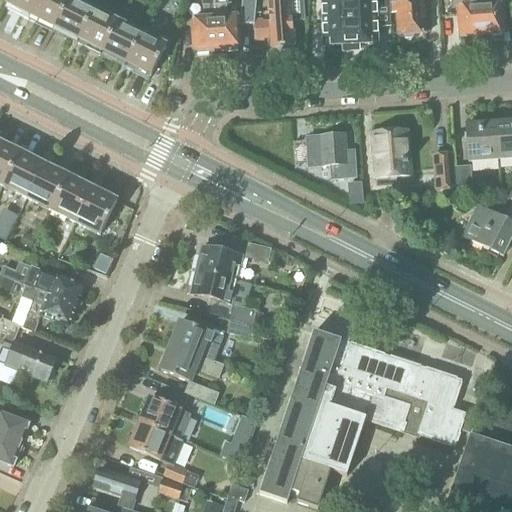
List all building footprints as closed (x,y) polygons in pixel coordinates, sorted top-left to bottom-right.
[(31,17),(38,0),(7,0),(6,4),(31,17)] [(38,0),(31,17),(54,29),(68,0),(38,0)] [(73,0),(68,0),(54,29),(78,41),(93,10),(73,0)] [(201,0),(202,7),(203,7),(204,20),(193,21),(195,52),(219,51),(215,0),(201,0)] [(215,0),(219,51),(240,50),(238,18),(227,19),(226,6),(228,6),(227,0),(215,0)] [(268,0),(270,24),(271,38),(272,50),(275,49),(278,53),(289,52),(291,48),(294,48),(292,23),(305,22),(303,0),(268,0)] [(360,46),(377,45),(376,28),(375,6),(390,5),(389,0),(322,0),(325,47),(342,47),(344,47),(344,50),(358,50),(358,46),(360,46)] [(390,0),(391,3),(392,15),(399,15),(400,37),(403,36),(405,40),(412,39),(414,36),(425,35),(423,15),(425,15),(424,0),(390,0)] [(468,0),(469,8),(459,8),(462,39),(483,37),(480,0),(468,0)] [(480,0),(483,37),(504,35),(501,4),(500,4),(499,0),(480,0)] [(117,22),(93,10),(78,41),(102,53),(117,22)] [(141,34),(117,22),(102,53),(126,64),(141,34)] [(165,46),(141,34),(126,64),(150,77),(165,46)] [(496,122),(499,162),(511,161),(511,124),(510,125),(509,121),(496,122)] [(499,162),(496,122),(481,123),(480,127),(465,128),(468,165),(499,162)] [(411,179),(410,163),(408,132),(374,135),(377,181),(411,179)] [(344,137),(321,139),(322,153),(312,154),(314,170),(346,168),(344,137)] [(0,145),(0,187),(3,189),(21,156),(0,145)] [(45,168),(21,156),(3,189),(28,202),(45,168)] [(453,156),(434,157),(436,193),(456,192),(453,156)] [(45,168),(28,202),(52,214),(69,180),(45,168)] [(472,195),(470,168),(455,169),(457,197),(472,195)] [(69,180),(52,214),(76,226),(92,192),(69,180)] [(349,187),(349,200),(362,200),(362,187),(349,187)] [(118,205),(92,192),(76,226),(101,238),(118,205)] [(511,206),(504,222),(476,208),(462,238),(502,258),(511,237),(511,206)] [(22,245),(32,250),(37,240),(27,235),(22,245)] [(245,260),(268,266),(271,251),(248,246),(245,260)] [(198,274),(236,283),(242,259),(203,250),(198,274)] [(34,269),(27,288),(29,289),(79,309),(87,288),(59,277),(58,279),(34,269)] [(236,283),(198,274),(192,297),(233,307),(246,310),(252,287),(236,283)] [(0,291),(10,296),(15,284),(0,277),(0,291)] [(21,299),(32,304),(26,320),(38,325),(42,317),(71,329),(79,309),(29,289),(27,288),(25,287),(21,299)] [(232,321),(253,327),(257,312),(246,310),(233,307),(229,323),(232,323),(232,321)] [(0,351),(1,349),(3,349),(13,353),(11,357),(7,367),(0,364),(0,382),(12,387),(18,372),(48,384),(57,361),(14,344),(20,328),(2,320),(1,322),(0,321),(0,351)] [(232,323),(229,323),(226,335),(250,341),(253,327),(232,321),(232,323)] [(182,324),(173,347),(214,364),(223,339),(212,335),(212,336),(182,324)] [(341,343),(341,344),(314,335),(260,497),(287,507),(291,493),(300,496),(297,504),(318,511),(331,472),(320,468),(323,458),(327,458),(330,456),(333,455),(336,452),(337,451),(339,448),(339,447),(340,445),(341,443),(341,442),(341,440),(341,438),(341,437),(340,433),(339,430),(338,429),(337,427),(336,426),(335,425),(335,424),(334,423),(337,413),(418,441),(419,439),(454,450),(460,434),(470,437),(476,421),(465,418),(465,416),(452,412),(461,384),(341,343)] [(172,349),(162,374),(189,384),(185,395),(214,407),(219,396),(192,385),(197,372),(219,381),(223,370),(224,368),(214,364),(173,347),(172,349)] [(155,402),(182,413),(188,397),(162,386),(155,402)] [(511,511),(511,398),(506,396),(488,447),(470,441),(446,510),(452,511),(511,511)] [(191,417),(180,413),(150,400),(140,425),(170,437),(181,442),(191,417)] [(0,439),(22,448),(30,427),(0,415),(0,439)] [(188,473),(174,467),(184,443),(181,442),(170,437),(140,425),(130,450),(160,462),(168,466),(163,480),(183,486),(188,473)] [(0,464),(14,470),(22,449),(22,448),(0,439),(0,464)] [(131,511),(134,503),(141,484),(128,480),(125,479),(100,471),(94,490),(121,499),(118,508),(126,511),(129,511),(131,511)] [(160,490),(158,495),(179,503),(179,502),(184,488),(163,481),(163,480),(160,490)] [(228,498),(228,499),(238,502),(244,504),(245,504),(248,493),(232,487),(232,488),(228,498)] [(234,511),(238,502),(228,499),(223,511),(234,511)]
